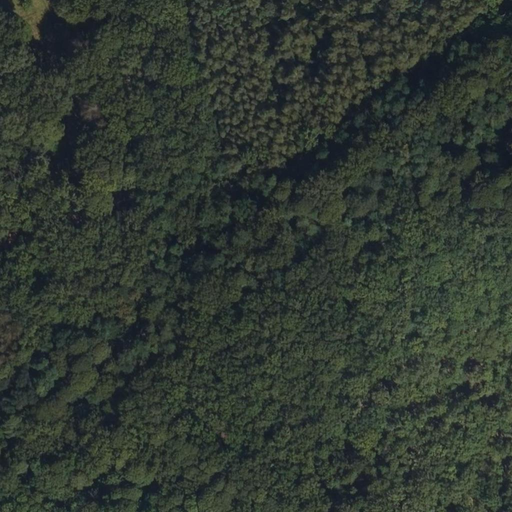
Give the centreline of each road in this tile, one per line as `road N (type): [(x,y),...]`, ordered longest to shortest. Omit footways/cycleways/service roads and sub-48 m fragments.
road 1 (track): [(0,390),(511,7)]
road 2 (track): [(511,343),(434,330),(173,413),(0,503)]
